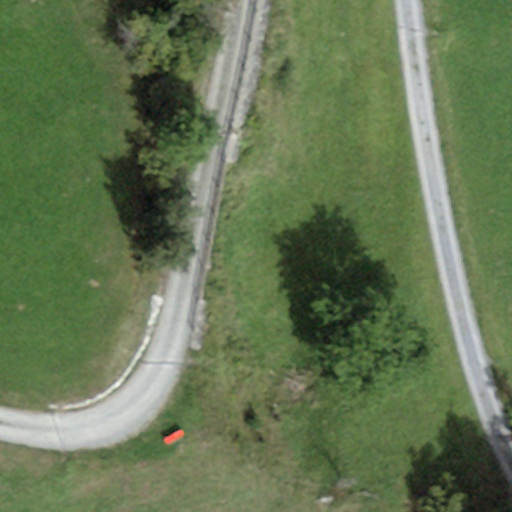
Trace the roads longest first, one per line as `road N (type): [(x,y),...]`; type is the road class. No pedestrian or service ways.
road 1 (track): [(0,420),(61,432),(99,425),(128,411),(148,388),(178,302),(243,0)]
road 2 (track): [(406,0),(464,321),(511,456)]
